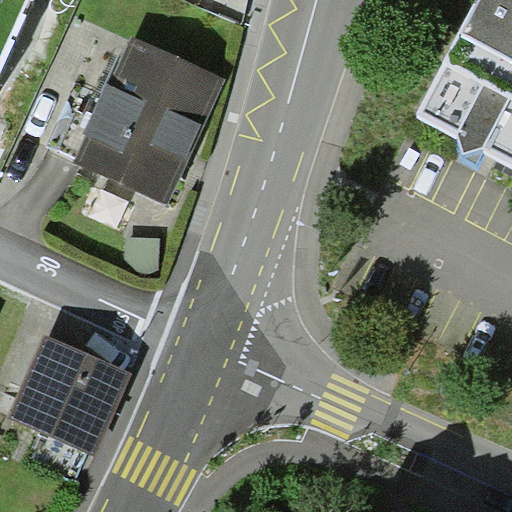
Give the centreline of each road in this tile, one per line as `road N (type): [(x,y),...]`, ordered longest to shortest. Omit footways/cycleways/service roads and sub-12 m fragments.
road 1 (residential): [(204,348),(280,134),(314,0)]
road 2 (residential): [(204,348),(511,486)]
road 3 (residential): [(0,253),(204,348)]
road 4 (residential): [(129,511),(177,424),(204,348)]
